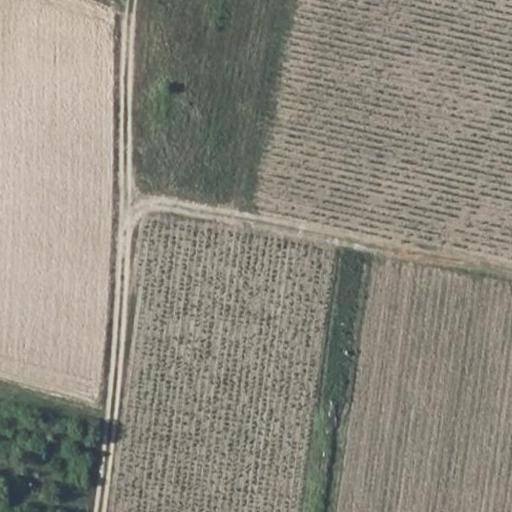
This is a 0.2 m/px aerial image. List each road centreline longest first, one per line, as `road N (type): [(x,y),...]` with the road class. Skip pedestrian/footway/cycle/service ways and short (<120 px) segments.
road 1 (track): [(96,511),(126,214),(127,0)]
road 2 (track): [(511,276),(142,207)]
